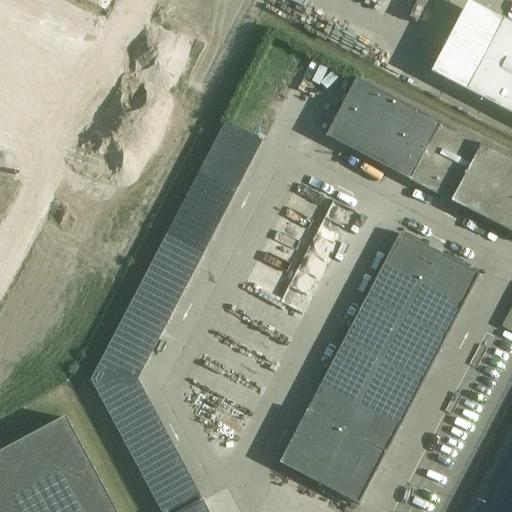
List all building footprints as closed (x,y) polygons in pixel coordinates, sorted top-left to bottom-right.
[(448,42),(431,75),(467,94),(511,117),(511,25),(504,22),(493,43),(458,24),(457,25),(458,26),(450,43),(448,42)] [(511,162),(356,81),(326,139),(511,236),(511,234),(511,162)] [(187,288),(262,144),(227,126),(152,269),(187,288)] [(479,276),(401,235),(280,465),(359,506),(479,276)] [(155,511),(200,511),(133,389),(187,288),(152,269),(90,383),(155,511)] [(318,303),(324,283),(304,278),(298,297),(318,303)] [(115,511),(66,420),(0,455),(0,511),(115,511)]
